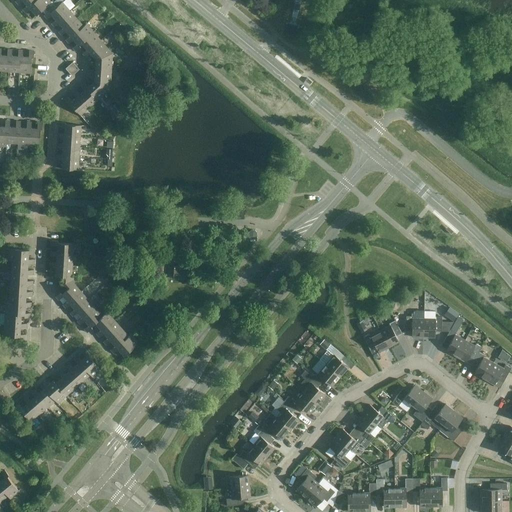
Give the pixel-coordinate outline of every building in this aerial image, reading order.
[(35,0),(28,7),(27,5),(22,9),(26,13),(30,9),(36,16),(42,11),(45,14),(49,11),(50,12),(64,0),(63,0),(55,0),(53,2),(52,1),(54,0),(53,0),(51,2),(48,0),(35,0)] [(57,21),(69,10),(62,2),(65,0),(64,0),(50,12),(49,11),(45,14),(44,15),(47,19),(52,15),(56,19),(57,21)] [(64,29),(76,18),(69,10),(57,21),(56,19),(51,24),(54,27),(59,23),(63,28),(64,29)] [(71,37),(84,26),(76,18),(64,29),(63,28),(58,32),(62,35),(66,31),(70,36),(71,37)] [(79,45),(93,32),(86,24),(84,26),(71,37),(70,36),(66,40),(69,43),(73,39),(77,44),(79,45)] [(88,51),(101,40),(93,32),(79,45),(77,44),(73,48),(76,51),(81,47),(80,46),(82,44),(87,50),(88,51)] [(96,59),(113,54),(101,40),(88,51),(87,50),(83,54),(86,57),(90,53),(96,59)] [(12,56),(12,50),(8,50),(7,56),(1,55),(0,55),(0,71),(9,72),(10,56),(12,56)] [(23,57),(23,51),(18,50),(18,56),(12,56),(10,56),(9,72),(20,73),(21,57),(23,57)] [(34,58),(34,51),(29,51),(29,57),(23,57),(21,57),(20,73),(30,73),(30,77),(31,77),(32,58),(34,58)] [(95,70),(112,71),(113,54),(96,59),(95,70)] [(111,89),(112,71),(95,70),(95,82),(111,89)] [(97,101),(111,89),(95,82),(88,87),(84,83),(80,86),(84,90),(86,89),(97,101)] [(89,109),(97,101),(86,89),(84,90),(80,94),(76,90),(72,93),(76,98),(78,96),(89,109)] [(81,115),(89,109),(78,96),(76,98),(72,102),(68,97),(64,100),(69,105),(70,104),(83,118),(81,115)] [(10,127),(10,121),(6,121),(5,127),(0,126),(0,146),(7,147),(7,143),(8,127),(10,127)] [(21,128),(21,122),(16,121),(16,128),(10,127),(8,127),(7,143),(18,144),(19,128),(21,128)] [(31,128),(32,122),(27,122),(27,128),(21,128),(19,128),(18,144),(29,145),(30,128),(31,128)] [(85,126),(66,125),(66,123),(59,122),(59,127),(65,127),(64,133),(64,136),(81,137),(81,126),(85,126)] [(42,130),(43,123),(38,123),(37,129),(31,128),(30,128),(29,145),(39,145),(39,149),(40,129),(42,130)] [(64,136),(64,133),(58,133),(58,138),(64,138),(64,144),(64,147),(80,148),(81,137),(64,136)] [(64,147),(64,144),(58,144),(57,149),(63,149),(63,155),(63,157),(79,158),(80,148),(64,147)] [(63,157),(63,155),(57,155),(57,159),(63,160),(62,169),(82,170),(82,169),(79,169),(79,158),(63,157)] [(249,240),(257,241),(257,237),(256,237),(257,233),(255,230),(252,230),(250,232),(249,236),(245,236),(245,240),(249,240)] [(73,255),(74,244),(58,243),(58,241),(52,241),(51,246),(57,246),(57,252),(57,254),(73,255)] [(34,264),(35,259),(29,259),(29,250),(6,249),(9,249),(9,261),(12,261),(28,262),(28,264),(34,264)] [(57,254),(57,252),(51,252),(51,256),(57,257),(56,263),(56,265),(73,266),(73,255),(57,254)] [(28,270),(28,264),(28,262),(12,261),(12,272),(28,273),(28,275),(34,275),(34,270),(28,270)] [(72,277),(73,266),(56,265),(56,263),(50,263),(50,267),(56,268),(56,277),(72,277)] [(181,280),(182,267),(175,266),(173,279),(181,280)] [(189,280),(190,267),(182,267),(181,280),(189,280)] [(27,281),(28,275),(28,273),(12,272),(11,282),(27,284),(27,285),(33,286),(33,281),(27,281)] [(27,291),(27,285),(27,284),(11,282),(10,293),(26,294),(26,296),(32,296),(33,292),(27,291)] [(82,292),(75,284),(74,283),(62,294),(61,292),(56,297),(59,300),(64,296),(68,301),(69,302),(82,292)] [(76,311),(89,300),(82,292),(69,302),(68,301),(63,305),(66,308),(71,304),(75,309),(76,311)] [(26,302),(26,296),(26,294),(10,293),(10,303),(10,304),(26,305),(26,307),(32,307),(32,303),(26,302)] [(83,318),(96,307),(89,300),(76,311),(75,309),(70,313),(73,316),(78,312),(82,317),(83,318)] [(10,304),(10,303),(6,303),(5,314),(22,315),(22,316),(24,316),(24,317),(31,318),(31,313),(25,313),(26,307),(26,305),(10,304)] [(95,323),(103,316),(96,307),(83,318),(82,317),(77,321),(85,320),(95,323)] [(459,314),(450,307),(444,315),(454,322),(459,314)] [(102,331),(115,320),(108,312),(111,310),(110,309),(103,316),(95,323),(101,329),(102,331)] [(412,313),(412,316),(406,316),(406,331),(412,331),(412,337),(424,337),(424,319),(424,311),(417,310),(414,312),(414,313),(412,313)] [(21,323),(22,316),(22,315),(5,314),(5,325),(21,326),(21,328),(27,328),(27,324),(21,323)] [(464,319),(458,316),(455,321),(461,324),(464,319)] [(442,332),(442,317),(436,317),(436,319),(424,319),(424,337),(435,337),(435,331),(442,332)] [(109,339),(122,328),(115,320),(102,331),(101,329),(96,333),(100,337),(104,333),(108,337),(109,339)] [(356,324),(361,333),(367,329),(362,320),(356,324)] [(389,347),(399,342),(396,336),(402,334),(395,321),(389,324),(391,326),(380,331),(389,347)] [(20,334),(21,328),(21,326),(5,325),(4,336),(0,335),(0,336),(20,337),(19,341),(26,342),(26,334),(20,334)] [(129,336),(122,328),(109,339),(108,337),(104,341),(107,345),(111,341),(115,346),(116,347),(129,336)] [(456,356),(465,340),(455,335),(457,333),(451,330),(444,342),(449,345),(446,351),(456,356)] [(379,352),(389,347),(380,331),(370,336),(369,334),(363,337),(370,350),(376,347),(379,352)] [(116,347),(115,346),(111,350),(114,353),(118,349),(124,356),(142,340),(139,342),(131,334),(129,336),(116,347)] [(320,345),(327,351),(328,350),(332,345),(325,339),(320,345)] [(472,365),(482,347),(476,344),(475,346),(465,340),(456,356),(466,362),(469,357),(475,360),(472,365)] [(485,379),(494,363),(484,358),(485,355),(479,352),(482,347),(472,365),(478,368),(475,373),(485,379)] [(344,356),(334,348),(330,352),(328,350),(327,351),(320,359),(326,365),(340,376),(348,367),(340,360),(344,356)] [(104,372),(89,355),(90,354),(86,349),(82,352),(86,357),(82,361),(80,362),(91,374),(91,375),(93,377),(101,370),(104,372)] [(292,359),(297,364),(302,358),(297,354),(292,359)] [(80,362),(82,361),(78,356),(74,359),(78,364),(74,367),(72,369),(83,381),(91,375),(91,374),(80,362)] [(72,369),(74,367),(70,363),(66,366),(70,371),(65,375),(64,376),(75,388),(83,381),(72,369)] [(494,363),(485,379),(495,385),(498,379),(503,382),(511,368),(506,365),(504,368),(494,363)] [(332,386),(340,376),(326,365),(318,374),(315,371),(311,376),(321,384),(324,379),(332,386)] [(64,376),(65,375),(61,370),(58,374),(62,378),(56,383),(56,384),(67,396),(75,388),(64,376)] [(321,384),(311,376),(305,371),(302,375),(306,379),(303,383),(308,387),(303,392),(317,404),(325,394),(317,388),(321,384)] [(268,386),(273,391),(278,384),(274,380),(268,386)] [(56,384),(56,383),(54,381),(47,386),(43,382),(40,385),(43,390),(45,388),(56,401),(58,403),(67,396),(56,384)] [(413,406),(424,392),(415,385),(407,395),(401,391),(392,403),(398,407),(404,399),(413,406)] [(48,408),(56,401),(45,388),(43,390),(39,393),(35,389),(32,392),(36,397),(37,395),(48,408)] [(309,414),(317,404),(303,392),(295,402),(288,396),(285,401),(294,409),(298,405),(309,414)] [(430,413),(424,409),(433,399),(424,392),(413,406),(417,409),(413,414),(423,422),(432,410),(430,413)] [(40,415),(48,408),(37,395),(36,397),(31,401),(27,396),(23,399),(27,404),(29,403),(40,415)] [(380,401),(385,405),(390,400),(384,396),(380,401)] [(285,401),(284,401),(279,397),(272,405),(277,410),(281,405),(285,408),(277,418),(291,429),(299,420),(291,413),(294,409),(285,401)] [(32,422),(40,415),(29,403),(27,404),(23,408),(19,403),(15,406),(20,411),(21,410),(34,425),(34,424),(32,422)] [(439,430),(454,411),(446,404),(438,414),(432,410),(423,422),(421,424),(427,429),(432,424),(439,430)] [(363,413),(376,425),(383,416),(388,421),(393,415),(384,408),(380,413),(370,405),(363,413)] [(454,441),(461,432),(455,428),(463,418),(454,411),(439,430),(454,441)] [(248,416),(254,422),(258,417),(253,412),(248,416)] [(370,433),(376,425),(363,413),(356,422),(365,430),(361,435),(370,443),(374,437),(370,433)] [(230,424),(235,429),(241,422),(236,418),(230,424)] [(283,439),(291,429),(277,418),(269,427),(265,424),(262,428),(271,436),(275,432),(283,439)] [(370,443),(361,435),(357,441),(343,429),(336,438),(349,449),(353,453),(360,444),(365,448),(370,443)] [(274,439),(265,431),(261,437),(262,438),(270,444),(274,439)] [(262,438),(261,437),(254,445),(268,457),(275,448),(270,444),(262,438)] [(511,441),(504,437),(498,448),(511,455),(511,441)] [(344,455),(349,449),(336,438),(329,446),(338,454),(334,459),(345,468),(351,461),(344,455)] [(261,465),(268,457),(254,445),(247,453),(244,451),(239,456),(248,463),(251,466),(255,461),(261,465)] [(440,454),(435,450),(431,454),(436,458),(440,454)] [(236,454),(232,459),(243,469),(248,463),(239,456),(236,454)] [(378,465),(380,471),(386,469),(383,463),(378,465)] [(333,467),(330,470),(328,473),(331,475),(336,475),(339,471),(333,467)] [(306,498),(318,484),(313,480),(316,476),(307,469),(299,478),(303,482),(297,490),(306,498)] [(22,495),(8,477),(9,475),(5,470),(2,473),(5,478),(1,481),(0,481),(0,483),(9,496),(8,497),(10,499),(19,492),(21,495),(22,495)] [(231,488),(249,486),(249,475),(230,477),(231,488)] [(431,506),(442,506),(442,491),(448,491),(447,478),(441,478),(442,488),(431,488),(431,506)] [(395,507),(395,489),(384,489),(384,479),(377,479),(377,483),(377,492),(384,492),(384,507),(395,507)] [(406,491),(413,491),(413,479),(406,479),(406,488),(395,489),(395,507),(406,506),(406,491)] [(431,506),(431,488),(420,488),(420,479),(413,479),(413,491),(420,491),(420,506),(431,506)] [(0,483),(0,481),(1,481),(0,480),(0,501),(1,503),(8,497),(9,496),(0,483)] [(377,496),(377,492),(377,483),(370,483),(370,493),(359,493),(359,511),(370,511),(370,496),(377,496)] [(481,501),(502,501),(501,490),(507,490),(507,483),(493,483),(493,489),(481,490),(481,501)] [(318,484),(306,498),(316,506),(323,498),(327,502),(335,492),(331,488),(327,492),(318,484)] [(227,506),(243,505),(243,498),(250,497),(249,486),(231,488),(232,498),(227,499),(227,506)] [(344,493),(339,491),(334,503),(340,505),(344,493)] [(348,511),(359,511),(359,493),(348,493),(348,511)] [(481,511),(501,511),(502,501),(481,501),(481,511)]
